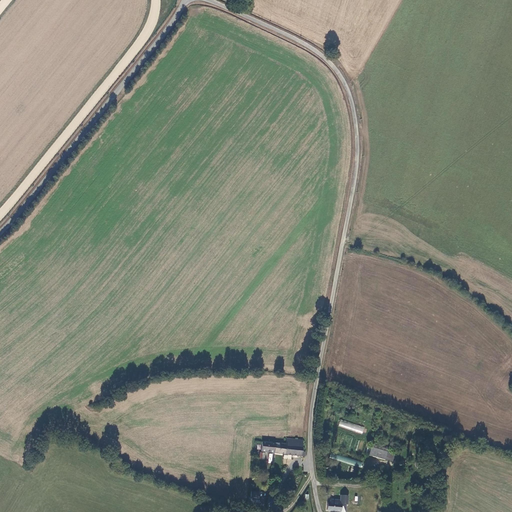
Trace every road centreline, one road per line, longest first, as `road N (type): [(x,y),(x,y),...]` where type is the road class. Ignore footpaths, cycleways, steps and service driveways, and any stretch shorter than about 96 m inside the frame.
road 1 (unclassified): [(206,0),(315,49),(335,67),(355,115),(354,185),(311,425),(319,511)]
road 2 (unclassified): [(0,233),(186,0)]
